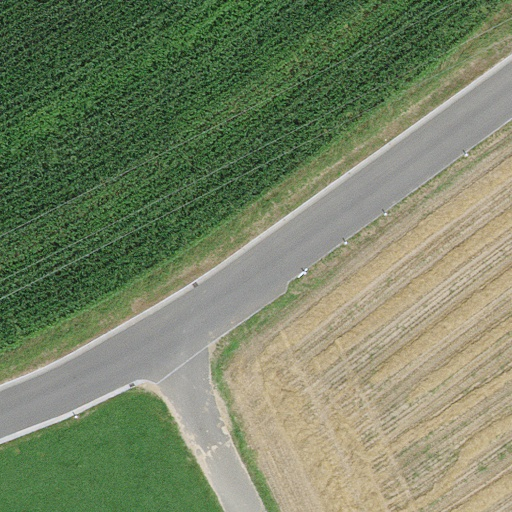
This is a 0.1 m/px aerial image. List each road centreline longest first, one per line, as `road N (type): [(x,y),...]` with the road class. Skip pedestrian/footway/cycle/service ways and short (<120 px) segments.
road 1 (unclassified): [(0,411),(155,348),(511,81)]
road 2 (track): [(234,511),(155,348)]
